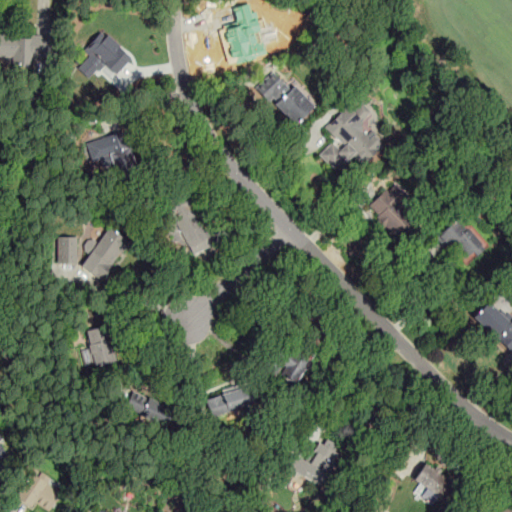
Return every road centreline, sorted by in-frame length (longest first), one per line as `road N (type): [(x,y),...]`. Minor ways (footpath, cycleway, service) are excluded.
road 1 (residential): [(511,440),(455,398),(218,151),(184,84),(174,0)]
road 2 (residential): [(292,228),(189,319)]
